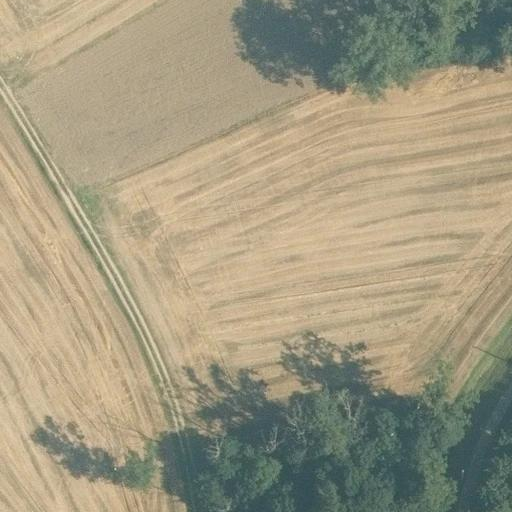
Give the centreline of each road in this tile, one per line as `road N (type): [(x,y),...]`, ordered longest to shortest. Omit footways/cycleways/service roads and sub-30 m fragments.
road 1 (track): [(0,104),(135,326),(176,424),(200,511)]
road 2 (track): [(511,337),(468,399),(428,511)]
